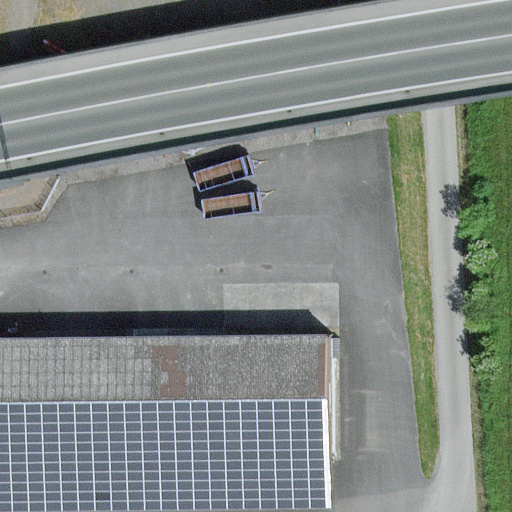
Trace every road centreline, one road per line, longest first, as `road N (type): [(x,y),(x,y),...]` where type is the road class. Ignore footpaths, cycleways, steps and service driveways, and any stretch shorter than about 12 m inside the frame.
road 1 (secondary): [(0,124),(511,36)]
road 2 (unclassified): [(438,0),(462,511)]
